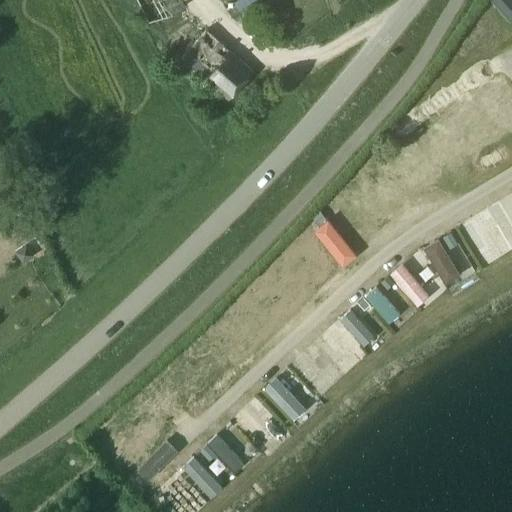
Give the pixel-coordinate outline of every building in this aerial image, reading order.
[(137,0),(149,23),(187,5),(184,0),(137,0)] [(511,0),(492,0),(511,20),(511,0)] [(252,73),(205,30),(181,57),(228,99),(252,73)] [(471,123),(485,114),(495,131),(511,120),(511,117),(489,83),(458,103),(471,123)] [(456,108),(446,115),(468,150),(479,143),(456,108)] [(415,136),(434,160),(448,149),(428,125),(415,136)] [(415,196),(428,185),(408,160),(422,149),(412,136),(385,158),(415,196)] [(373,170),(361,180),(390,215),(402,206),(373,170)] [(488,206),(511,243),(511,214),(501,198),(488,206)] [(460,225),(482,265),(498,257),(475,216),(460,225)] [(328,221),(316,229),(337,258),(349,250),(328,221)] [(446,286),(460,279),(447,256),(459,249),(449,231),(423,245),(446,286)] [(17,251),(23,262),(33,256),(27,245),(17,251)] [(263,274),(289,313),(318,293),(312,284),(323,277),(303,247),(263,274)] [(403,260),(390,272),(419,303),(432,290),(403,260)] [(387,288),(393,283),(388,276),(382,281),(387,288)] [(380,283),(367,291),(386,321),(399,312),(380,283)] [(247,295),(236,304),(260,332),(270,324),(247,295)] [(365,309),(370,304),(364,297),(358,302),(365,309)] [(365,343),(376,333),(351,306),(340,317),(365,343)] [(224,322),(212,331),(234,358),(245,349),(224,322)] [(314,340),(341,370),(355,357),(329,328),(314,340)] [(290,363),(319,395),(331,385),(302,352),(290,363)] [(216,361),(180,395),(193,408),(229,374),(216,361)] [(293,419),(307,408),(278,373),(265,385),(293,419)] [(139,394),(119,415),(127,423),(147,401),(139,394)] [(258,445),(271,433),(246,404),(232,416),(258,445)] [(151,447),(163,437),(142,412),(130,423),(151,447)] [(123,472),(135,461),(103,427),(91,439),(123,472)] [(219,431),(207,443),(233,470),(245,458),(219,431)] [(216,453),(208,444),(202,450),(210,459),(216,453)] [(182,466),(212,496),(224,484),(195,453),(182,466)] [(149,497),(164,511),(192,511),(194,511),(163,482),(149,497)]
